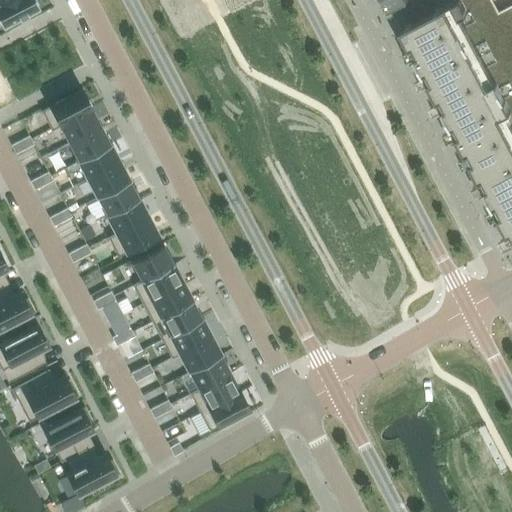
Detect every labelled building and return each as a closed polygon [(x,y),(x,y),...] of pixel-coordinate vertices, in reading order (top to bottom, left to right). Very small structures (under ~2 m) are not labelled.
[(35,0),(4,0),(0,2),(0,28),(40,8),(35,0)] [(493,0),(455,0),(400,29),(511,241),(511,4),(500,11),(493,0)] [(81,89),(41,111),(52,130),(60,126),(60,125),(91,108),(81,89)] [(91,108),(60,125),(60,126),(69,143),(101,126),(91,108)] [(101,126),(69,143),(79,161),(110,144),(101,126)] [(29,136),(20,140),(25,149),(34,144),(29,136)] [(20,140),(11,145),(16,153),(25,149),(20,140)] [(110,144),(79,161),(88,179),(120,162),(116,154),(115,154),(110,144)] [(120,162),(88,179),(98,197),(129,181),(124,171),(125,171),(120,162)] [(48,172),(39,176),(44,185),(53,180),(48,172)] [(39,176),(30,181),(35,190),(44,185),(39,176)] [(129,181),(98,197),(107,215),(139,199),(129,181)] [(139,199),(107,215),(116,232),(117,233),(148,217),(139,199)] [(67,208),(58,213),(63,221),(72,216),(67,208)] [(58,213),(49,217),(54,226),(63,221),(58,213)] [(116,232),(108,237),(118,257),(158,235),(148,217),(117,233),(116,232)] [(86,244),(77,249),(82,257),(91,252),(86,244)] [(163,245),(132,262),(141,280),(142,281),(173,264),(163,245)] [(77,249),(68,253),(72,262),(82,257),(77,249)] [(141,280),(133,284),(142,303),(183,282),(173,264),(142,281),(141,280)] [(183,282),(142,303),(152,321),(192,300),(183,282)] [(1,286),(0,286),(0,328),(34,311),(27,298),(24,300),(20,291),(8,298),(1,286)] [(111,292),(102,296),(106,305),(115,300),(111,292)] [(102,296),(93,301),(97,310),(106,305),(102,296)] [(192,300),(152,321),(161,340),(202,318),(192,300)] [(202,318),(161,340),(171,358),(180,354),(179,353),(211,336),(207,328),(202,318)] [(37,324),(0,343),(0,366),(8,382),(42,364),(36,352),(48,345),(37,324)] [(130,327),(121,332),(125,341),(134,336),(130,327)] [(121,332),(112,337),(116,345),(125,341),(121,332)] [(211,336),(179,353),(180,354),(189,371),(221,354),(216,345),(211,336)] [(221,354),(189,371),(198,388),(198,389),(230,373),(221,354)] [(149,364),(140,368),(144,377),(153,372),(149,364)] [(140,368),(131,373),(135,382),(144,377),(140,368)] [(46,370),(11,388),(29,421),(75,397),(64,376),(52,382),(46,370)] [(198,388),(189,393),(199,412),(239,391),(230,373),(198,389),(198,388)] [(239,391),(199,412),(209,431),(249,409),(239,391)] [(168,400),(159,404),(163,413),(172,408),(168,400)] [(159,404),(150,409),(154,418),(163,413),(159,404)] [(85,407),(43,428),(61,461),(64,460),(64,459),(86,448),(80,436),(92,430),(88,421),(92,420),(85,407)] [(178,442),(169,447),(174,456),(183,451),(178,442)] [(86,448),(64,459),(64,460),(70,471),(67,473),(78,494),(94,486),(96,489),(109,482),(107,479),(119,472),(112,459),(109,461),(105,453),(93,459),(86,448)] [(45,461),(36,466),(39,472),(49,467),(45,461)] [(77,494),(60,503),(64,511),(74,511),(84,507),(77,494)]
